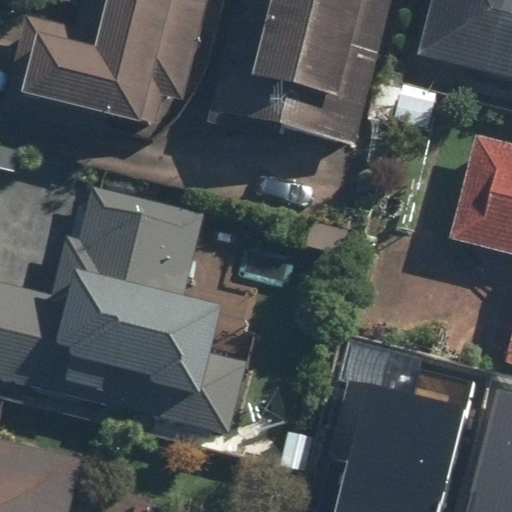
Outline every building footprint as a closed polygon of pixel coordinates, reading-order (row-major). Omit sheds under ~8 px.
[(88,0),(78,36),(31,22),(8,100),(144,139),(157,94),(184,102),(213,0),(88,0)] [(252,0),(245,27),(236,25),(210,129),(281,147),(284,135),(355,153),(393,0),(252,0)] [(511,0),(436,0),(422,66),(511,87),(511,0)] [(441,102),(382,86),(371,125),(430,141),(441,102)] [(511,151),(481,143),(454,248),(511,262),(511,151)] [(0,384),(239,437),(253,371),(180,355),(209,223),(92,197),(67,309),(0,294),(0,384)] [(318,511),(448,511),(482,378),(420,362),(413,388),(354,373),(318,511)] [(511,511),(511,394),(505,393),(474,511),(511,511)] [(0,511),(76,511),(88,464),(0,441),(0,511)]
